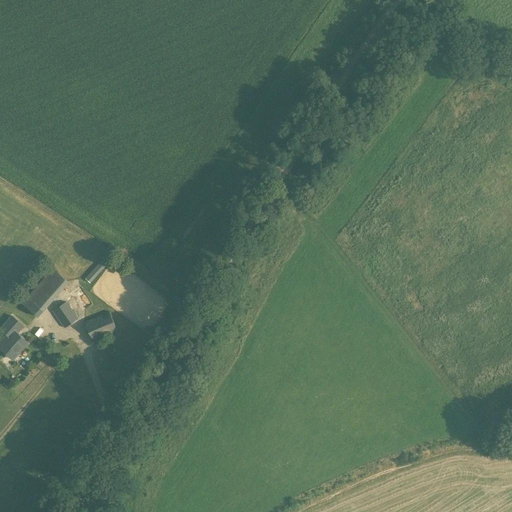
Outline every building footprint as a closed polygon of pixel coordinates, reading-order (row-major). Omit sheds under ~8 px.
[(85,279),(89,283),(110,261),(106,256),(85,279)] [(52,268),(10,315),(27,329),(69,281),(52,268)] [(77,318),(66,302),(52,312),(63,328),(77,318)] [(116,331),(109,312),(84,322),(91,341),(116,331)] [(0,348),(12,359),(27,342),(11,329),(0,341),(0,348)]
